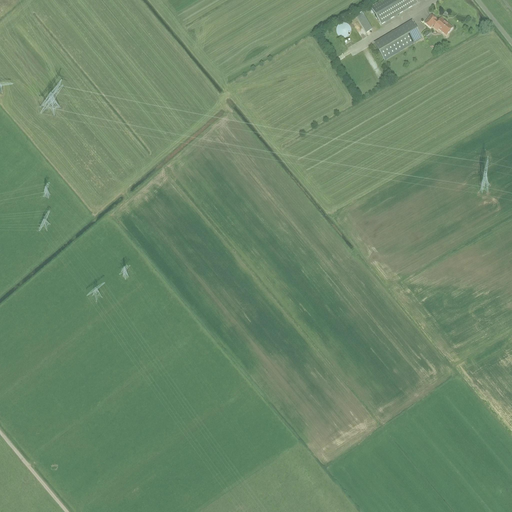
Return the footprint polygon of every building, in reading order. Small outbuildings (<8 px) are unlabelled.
[(381,25),(417,3),(415,0),(382,0),(371,7),(381,25)] [(356,16),(366,33),(372,30),(362,13),(356,16)] [(453,28),(447,24),(447,25),(445,23),(440,19),(438,22),(436,20),(437,20),(431,15),(425,23),(430,28),(433,24),(436,27),(437,26),(439,28),(439,29),(446,35),(453,28)] [(381,63),(422,38),(412,21),(375,44),(380,53),(377,55),(381,63)] [(346,24),(345,23),(344,23),(343,23),(342,23),(341,24),(340,24),(339,25),(338,25),(338,26),(337,26),(337,27),(337,28),(336,28),(336,29),(336,30),(336,31),(336,32),(336,33),(336,34),(337,34),(337,35),(338,35),(338,36),(339,37),(340,37),(341,38),(342,38),(343,38),(344,38),(345,38),(346,38),(347,37),(348,37),(349,36),(350,35),(350,34),(351,33),(351,32),(351,31),(351,30),(351,29),(351,28),(350,28),(350,27),(350,26),(349,26),(348,25),(348,24),(347,24),(346,24)] [(371,68),(379,82),(384,80),(376,65),(371,68)]
